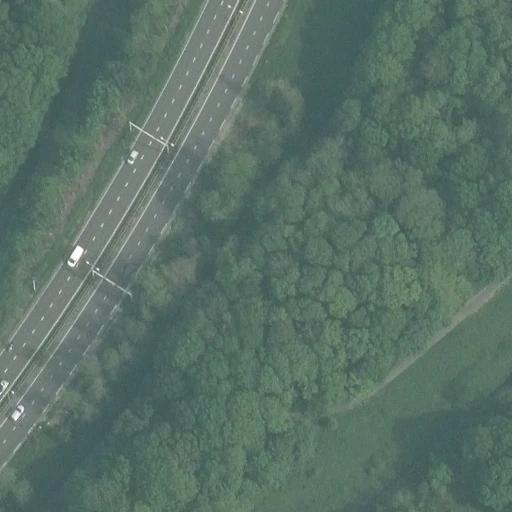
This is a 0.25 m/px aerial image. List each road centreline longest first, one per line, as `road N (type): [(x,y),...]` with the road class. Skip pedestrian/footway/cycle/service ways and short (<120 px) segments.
road 1 (primary): [(0,451),(174,187),(271,0)]
road 2 (primary): [(223,0),(133,172),(0,378)]
road 3 (track): [(81,0),(0,178)]
